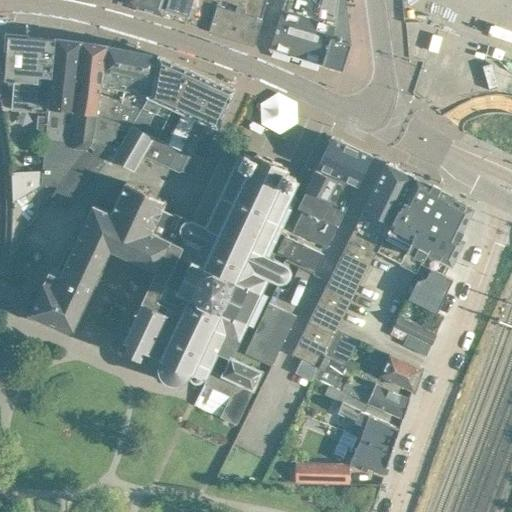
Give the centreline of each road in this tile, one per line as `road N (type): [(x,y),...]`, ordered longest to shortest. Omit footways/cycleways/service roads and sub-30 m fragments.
road 1 (residential): [(0,2),(48,4),(212,49),(377,124)]
road 2 (unclassified): [(400,511),(509,202)]
road 3 (unclassified): [(377,124),(386,79),(373,0)]
